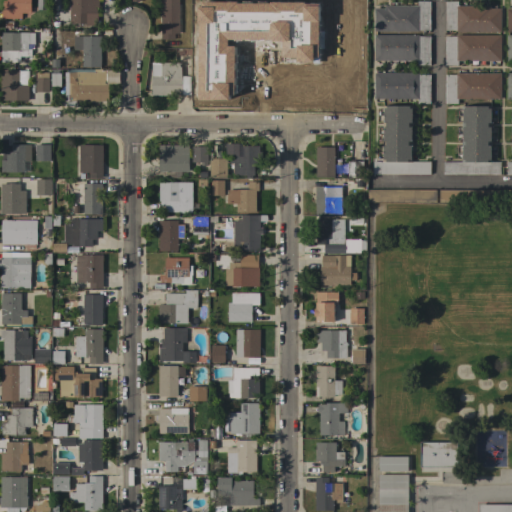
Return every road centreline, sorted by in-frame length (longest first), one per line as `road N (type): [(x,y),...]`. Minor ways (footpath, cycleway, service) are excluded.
road 1 (residential): [(132,511),(132,22)]
road 2 (residential): [(285,511),(290,124)]
road 3 (residential): [(0,126),(290,124)]
